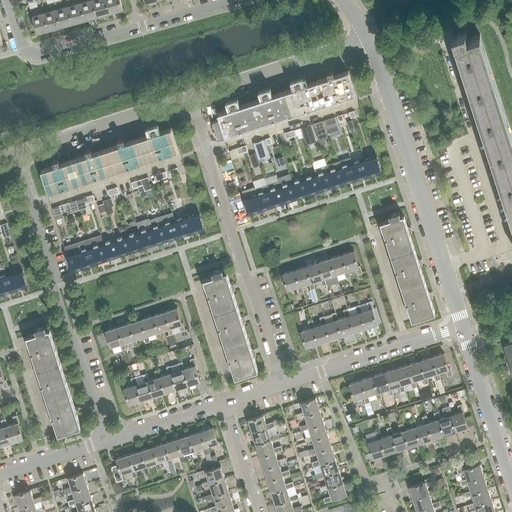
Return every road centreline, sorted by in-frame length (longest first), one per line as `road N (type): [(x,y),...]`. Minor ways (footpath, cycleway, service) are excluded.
road 1 (tertiary): [(461,328),(368,40)]
road 2 (residential): [(101,442),(12,153)]
road 3 (residential): [(280,383),(189,96)]
road 4 (residential): [(237,0),(39,56),(18,43),(5,0)]
road 5 (residential): [(280,383),(461,328)]
road 6 (residential): [(189,96),(368,40)]
road 7 (residential): [(12,153),(189,96)]
road 8 (tertiary): [(511,484),(461,328)]
road 9 (residential): [(101,442),(225,402)]
